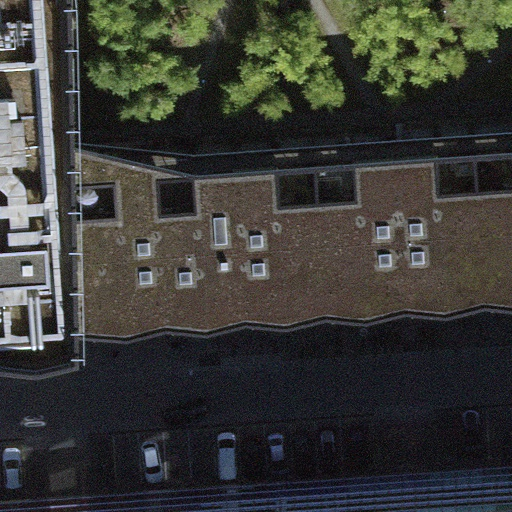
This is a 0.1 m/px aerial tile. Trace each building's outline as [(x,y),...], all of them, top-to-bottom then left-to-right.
[(77,159),(73,0),(0,0),(0,207),(78,206),(77,159)] [(511,0),(73,0),(77,159),(511,128),(511,0)] [(511,128),(77,159),(78,206),(81,311),(127,316),(168,305),(210,311),(248,299),(287,305),(328,293),(366,300),(405,289),(446,292),(488,282),(511,286),(511,128)] [(81,311),(78,206),(0,207),(0,318),(37,322),(81,311)] [(65,495),(0,499),(0,511),(511,511),(511,464),(409,471),(65,495)]
